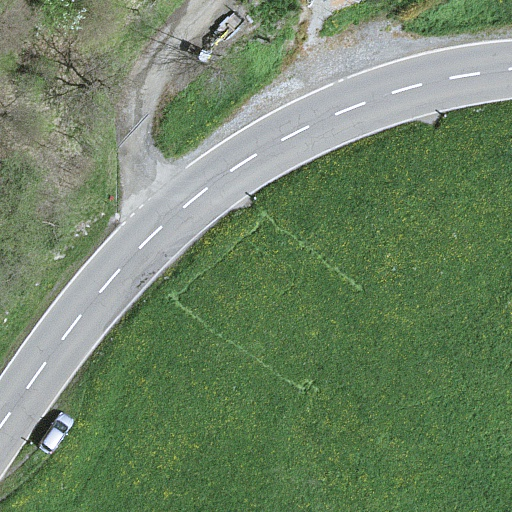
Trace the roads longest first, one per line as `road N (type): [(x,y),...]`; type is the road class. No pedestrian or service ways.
road 1 (tertiary): [(511,67),(383,93),(234,166),(133,254),(0,425)]
road 2 (track): [(162,226),(135,138),(150,66),(189,0)]
